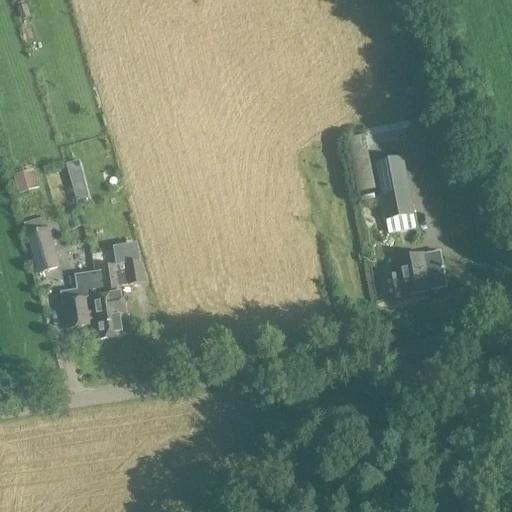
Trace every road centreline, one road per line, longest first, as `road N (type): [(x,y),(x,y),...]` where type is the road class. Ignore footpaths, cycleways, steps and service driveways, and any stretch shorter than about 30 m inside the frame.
road 1 (unclassified): [(0,412),(511,334)]
road 2 (track): [(250,511),(450,360)]
